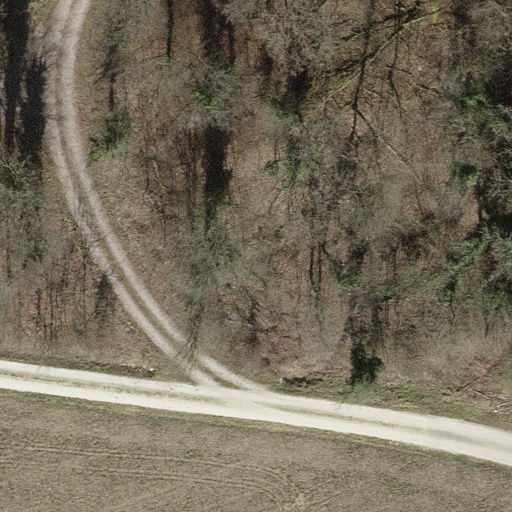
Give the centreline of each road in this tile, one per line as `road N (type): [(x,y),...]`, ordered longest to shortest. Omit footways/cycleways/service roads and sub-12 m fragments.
road 1 (track): [(511,447),(443,429),(0,371)]
road 2 (track): [(291,409),(184,342),(107,244),(51,23),(68,0)]
